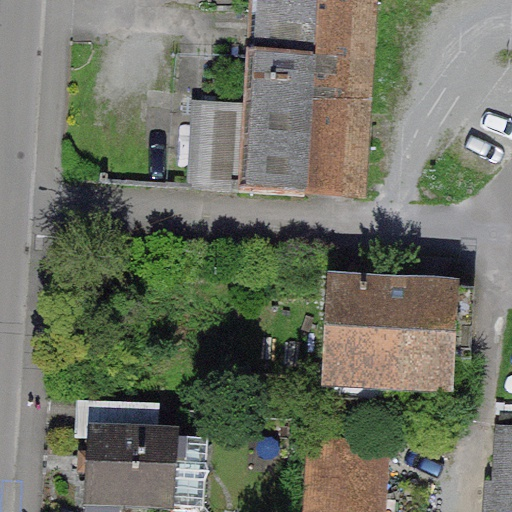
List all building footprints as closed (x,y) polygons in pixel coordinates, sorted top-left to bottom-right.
[(181,210),(296,218),(376,224),(392,0),(208,0),(207,24),(251,28),(244,117),(189,113),(181,210)] [(467,296),(326,288),(318,413),(459,422),(467,296)] [(511,511),(511,424),(501,424),(496,511),(511,511)] [(85,445),(82,511),(181,511),(184,448),(85,445)] [(393,511),(393,453),(312,454),(312,511),(393,511)]
